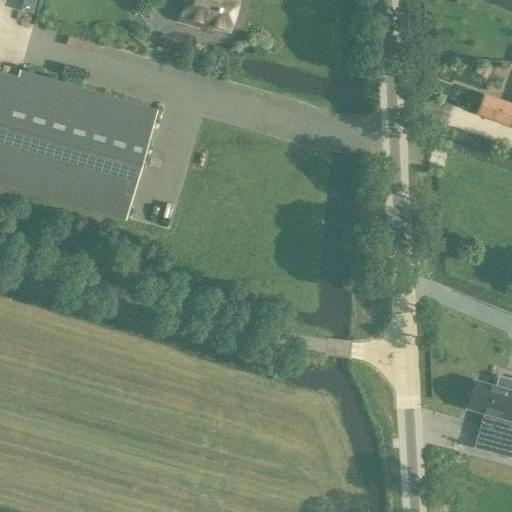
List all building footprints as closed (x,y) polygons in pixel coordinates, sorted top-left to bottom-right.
[(18,10),(20,0),(7,0),(6,7),(18,10)] [(184,0),(179,20),(199,26),(201,21),(228,29),(235,0),(184,0)] [(18,74),(16,81),(0,140),(0,183),(123,218),(154,112),(18,74)] [(0,140),(16,81),(0,76),(0,140)] [(511,104),(483,94),(475,113),(511,126),(511,104)] [(474,381),(466,409),(486,414),(483,426),(481,425),(475,447),(511,457),(511,381),(498,377),(496,387),(474,381)]
